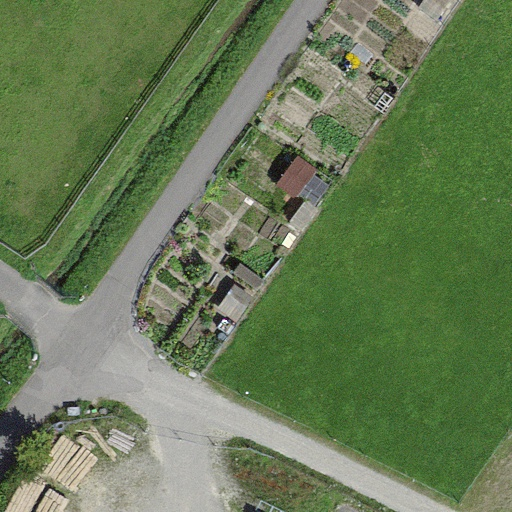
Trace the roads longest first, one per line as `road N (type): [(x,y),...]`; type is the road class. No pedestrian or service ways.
road 1 (unclassified): [(76,340),(320,0)]
road 2 (track): [(423,511),(76,340)]
road 3 (unclassified): [(0,449),(76,340)]
